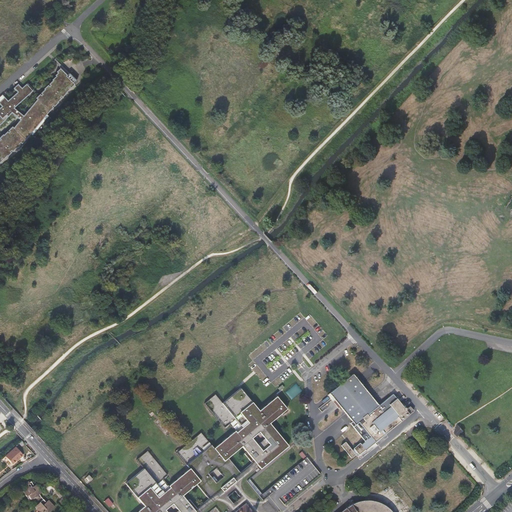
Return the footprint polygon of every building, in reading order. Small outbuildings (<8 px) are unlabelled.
[(0,162),(2,160),(1,159),(2,158),(3,159),(6,155),(7,156),(11,152),(10,150),(11,150),(12,151),(15,147),(16,148),(20,143),(19,142),(20,142),(21,143),(24,139),(30,132),(36,124),(38,126),(41,122),(39,121),(45,112),(47,110),(51,105),(50,104),(51,103),(52,104),(56,100),(56,99),(59,96),(58,95),(59,94),(60,95),(64,91),(63,90),(67,86),(66,85),(68,86),(72,81),(71,81),(66,76),(67,75),(60,68),(56,72),(57,73),(55,75),(56,76),(52,80),(53,80),(49,84),(50,85),(50,86),(49,85),(44,89),(45,90),(41,93),(42,95),(40,94),(36,98),(37,99),(24,116),(15,108),(34,90),(28,83),(22,88),(18,84),(14,88),(18,92),(8,101),(5,97),(0,100),(0,104),(2,106),(0,108),(0,162)] [(49,116),(45,112),(39,121),(41,122),(38,126),(36,124),(30,132),(34,136),(49,116)] [(351,423),(365,441),(369,446),(408,415),(413,410),(410,406),(406,409),(405,408),(404,408),(392,394),(379,405),(356,378),(333,397),(337,402),(335,404),(341,412),(343,410),(353,421),(351,423)] [(163,490),(145,467),(126,482),(145,505),(136,511),(207,511),(288,445),(271,424),(289,410),(279,397),(261,411),(243,389),(224,404),(242,426),(236,431),(235,429),(214,446),(211,443),(186,463),(189,466),(168,483),(169,485),(163,490)] [(365,449),(369,446),(365,441),(361,444),(365,449)] [(357,456),(365,449),(361,444),(360,443),(352,449),(345,442),(341,445),(351,458),(355,454),(357,456)] [(24,455),(17,447),(6,456),(13,463),(19,458),(20,459),(24,455)] [(34,486),(31,481),(27,483),(27,484),(23,486),(25,489),(24,491),(31,504),(34,502),(38,507),(37,510),(38,511),(49,511),(54,508),(53,506),(53,505),(48,500),(46,502),(43,499),(42,499),(39,494),(41,493),(39,492),(40,491),(36,484),(34,486)] [(108,497),(104,501),(109,507),(113,503),(108,497)] [(391,511),(386,507),(380,503),(373,501),(368,500),(362,501),(355,503),(350,506),(346,509),(344,509),(340,511),(391,511)] [(253,511),(246,503),(234,511),(253,511)]
